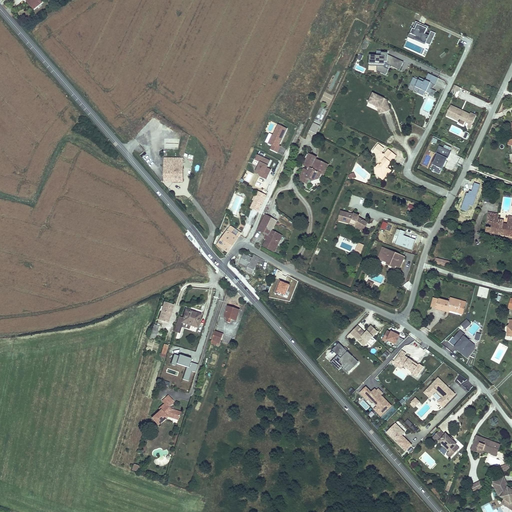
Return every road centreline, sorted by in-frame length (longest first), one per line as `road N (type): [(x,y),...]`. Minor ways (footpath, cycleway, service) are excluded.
road 1 (secondary): [(0,6),(224,264)]
road 2 (secondary): [(224,264),(440,511)]
road 3 (unclassified): [(403,323),(239,243),(224,264)]
road 4 (residential): [(450,197),(407,173),(469,41)]
road 5 (track): [(145,174),(66,139),(35,194),(0,192)]
road 6 (unclassified): [(511,426),(476,380),(403,323)]
road 7 (unknown): [(292,271),(313,231),(312,209),(297,185),(278,190),(266,213)]
road 8 (unclassified): [(450,197),(403,323)]
road 9 (unknown): [(239,243),(295,132)]
